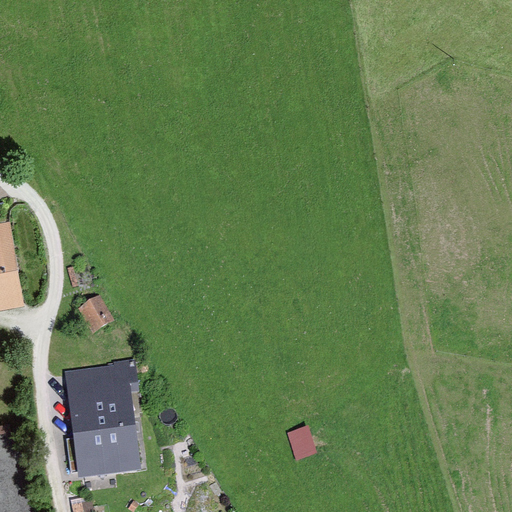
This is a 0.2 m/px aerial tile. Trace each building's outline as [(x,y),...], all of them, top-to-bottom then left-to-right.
[(0,289),(12,287),(0,229),(0,289)] [(82,309),(95,331),(111,321),(98,299),(82,309)] [(73,394),(78,438),(82,438),(86,470),(135,464),(131,430),(124,431),(120,393),(137,391),(134,363),(116,365),(119,388),(73,394)] [(26,511),(14,433),(0,435),(0,511),(26,511)] [(316,434),(286,441),(293,466),(322,458),(316,434)]
